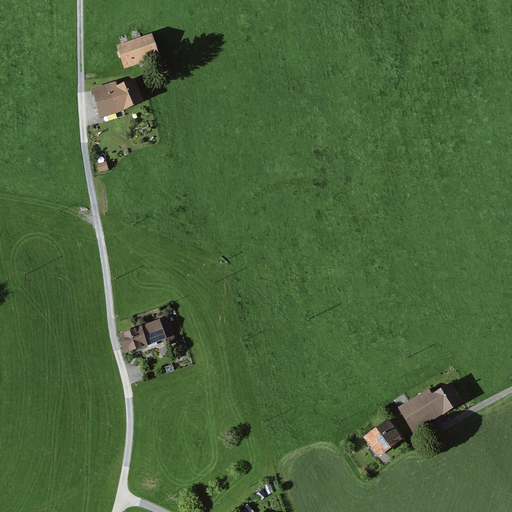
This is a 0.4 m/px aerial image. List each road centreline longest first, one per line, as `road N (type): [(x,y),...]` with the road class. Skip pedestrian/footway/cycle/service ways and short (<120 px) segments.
road 1 (unclassified): [(117,511),(130,441),(127,380),(96,217)]
road 2 (track): [(96,217),(78,0)]
